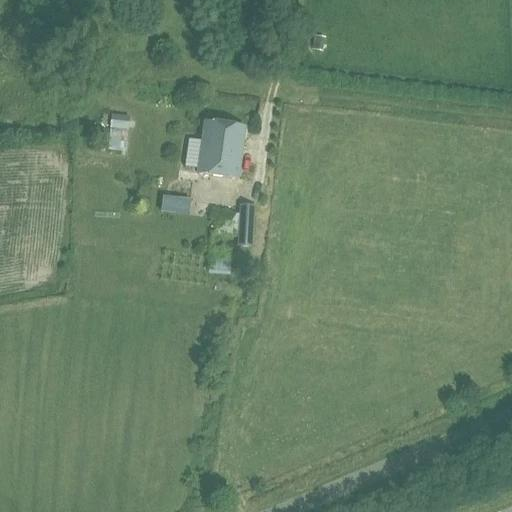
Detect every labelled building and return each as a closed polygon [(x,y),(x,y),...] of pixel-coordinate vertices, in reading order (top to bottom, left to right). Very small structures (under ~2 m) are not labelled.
[(111,114),(109,139),(126,141),(129,116),(111,114)] [(244,128),(204,122),(197,174),(236,179),(244,128)] [(162,197),(161,212),(170,213),(171,210),(185,211),(186,199),(162,197)] [(240,206),(237,247),(251,248),(254,206),(240,206)] [(208,274),(230,275),(231,258),(209,257),(208,274)]
